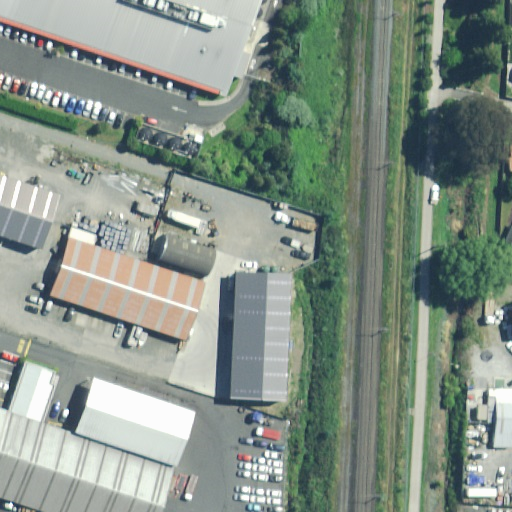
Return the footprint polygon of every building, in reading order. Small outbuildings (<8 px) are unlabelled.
[(0,0),(0,18),(221,91),(250,0),(0,0)] [(138,124),(133,140),(196,161),(202,145),(138,124)] [(54,196),(0,177),(0,238),(35,250),(54,196)] [(145,264),(64,237),(45,295),(182,340),(201,283),(145,264)] [(285,275),(230,272),(223,400),(279,403),(285,275)] [(189,355),(180,352),(175,367),(185,370),(189,355)] [(20,362),(4,411),(38,422),(50,384),(46,383),(49,372),(20,362)] [(186,413),(83,379),(66,432),(168,466),(186,413)] [(511,389),(486,389),(485,423),(491,424),(491,447),(509,448),(510,435),(511,434),(511,389)] [(4,411),(0,409),(0,499),(38,511),(153,511),(168,466),(66,432),(38,422),(4,411)]
